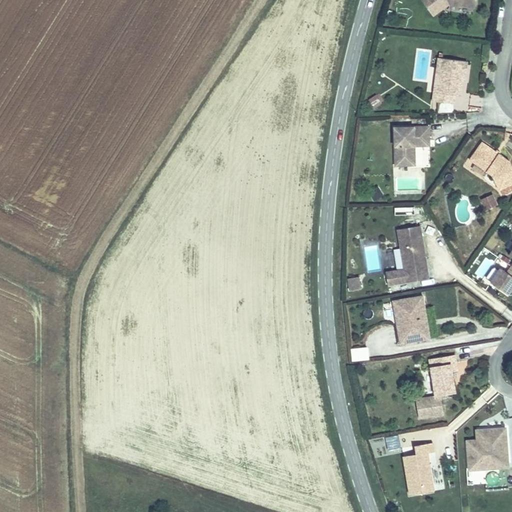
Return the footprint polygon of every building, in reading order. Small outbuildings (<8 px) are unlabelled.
[(452,4),(477,7),(478,0),(426,0),(437,15),(452,4)] [(470,71),(471,61),(443,57),(441,67),(445,68),(441,92),(438,92),(436,101),(457,104),(459,95),(464,96),(466,81),(467,70),(470,71)] [(375,107),(381,103),(376,95),(369,99),(375,107)] [(433,139),(433,125),(398,126),(399,164),(414,164),(414,145),(418,145),(418,139),(433,139)] [(511,163),(486,144),(474,160),(496,177),(502,191),(503,191),(511,186),(511,163)] [(511,193),(511,186),(503,191),(505,196),(511,193)] [(499,206),(495,197),(484,202),(488,211),(499,206)] [(428,278),(424,251),(422,249),(422,245),(424,244),(421,225),(399,228),(404,269),(386,271),(387,283),(428,278)] [(511,254),(510,258),(511,259),(511,268),(508,275),(501,270),(491,285),(508,296),(511,290),(511,254)] [(347,278),(348,291),(362,289),(360,276),(347,278)] [(427,338),(422,296),(393,300),(398,342),(427,338)] [(369,346),(351,348),(352,361),(370,360),(369,346)] [(438,395),(457,392),(454,371),(459,370),(458,362),(433,366),(438,395)] [(511,461),(509,429),(487,430),(488,445),(471,446),(472,470),(499,468),(498,461),(511,461)] [(488,445),(487,430),(480,431),(481,441),(471,441),(471,446),(488,445)] [(399,435),(386,437),(388,451),(401,449),(399,435)] [(426,464),(425,452),(432,451),(430,442),(413,444),(414,453),(401,454),(405,493),(417,491),(416,485),(429,484),(427,469),(424,469),(424,464),(426,464)]
